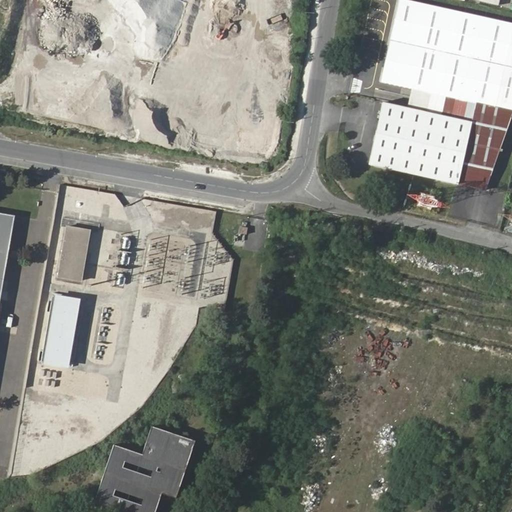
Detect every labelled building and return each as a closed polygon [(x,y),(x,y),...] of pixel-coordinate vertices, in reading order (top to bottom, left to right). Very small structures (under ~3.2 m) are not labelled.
[(425,111),(407,108),(382,102),(368,169),(460,190),(478,194),(511,116),(511,26),(402,2),(382,84),(411,89),(429,93),(425,111)] [(411,89),(407,108),(425,111),(429,93),(411,89)] [(0,216),(0,285),(12,219),(0,216)] [(244,221),(242,232),(250,233),(252,222),(244,221)] [(69,226),(60,276),(83,279),(92,230),(69,226)] [(69,369),(77,302),(55,299),(46,366),(69,369)] [(113,445),(94,502),(124,511),(154,511),(161,493),(175,498),(194,441),(151,426),(141,454),(113,445)]
